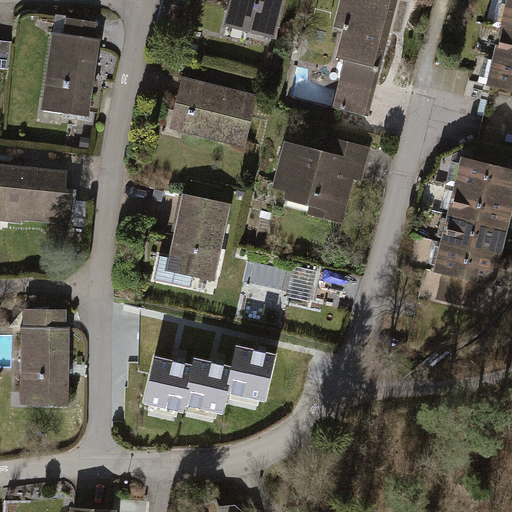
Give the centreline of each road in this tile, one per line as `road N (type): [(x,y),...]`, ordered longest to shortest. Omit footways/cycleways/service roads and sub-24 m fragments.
road 1 (residential): [(164,466),(265,452),(322,412),(348,378),(422,98)]
road 2 (residential): [(97,463),(104,217),(147,0)]
road 3 (track): [(348,378),(409,388),(511,373)]
